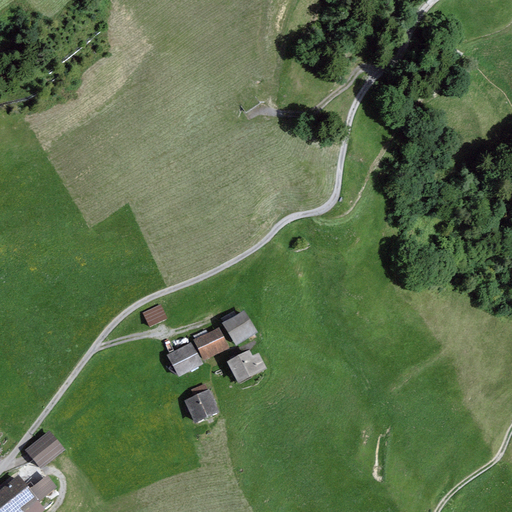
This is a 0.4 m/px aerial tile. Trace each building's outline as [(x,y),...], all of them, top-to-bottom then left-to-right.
[(255,95),(240,106),(246,114),(261,104),(255,95)] [(161,305),(142,313),(149,327),(167,319),(161,305)] [(244,310),(222,324),(236,347),(258,333),(244,310)] [(219,328),(193,340),(204,362),(230,349),(219,328)] [(191,342),(167,355),(179,378),(203,365),(191,342)] [(249,350),(226,362),(238,385),(267,370),(259,353),(252,356),(249,350)] [(195,396),(184,401),(195,424),(220,413),(206,383),(192,390),(195,396)] [(49,431),(25,450),(41,470),(65,450),(49,431)] [(0,511),(40,511),(44,509),(38,502),(57,487),(47,475),(30,489),(19,475),(0,489),(0,511)]
